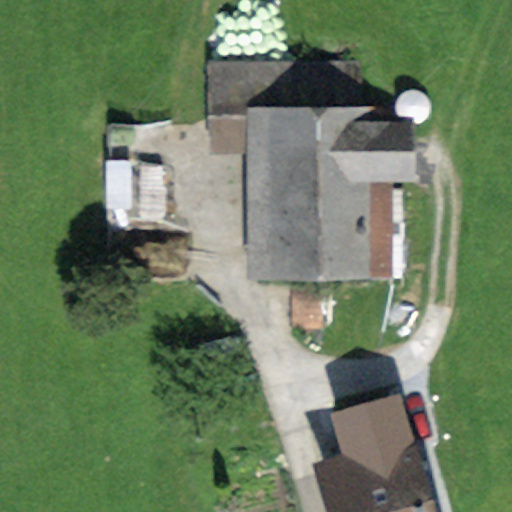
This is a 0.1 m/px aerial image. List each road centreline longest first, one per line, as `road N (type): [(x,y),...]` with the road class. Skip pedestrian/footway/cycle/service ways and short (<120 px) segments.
road 1 (track): [(280,381),(367,369),(433,337),(452,183)]
road 2 (track): [(321,511),(222,219)]
